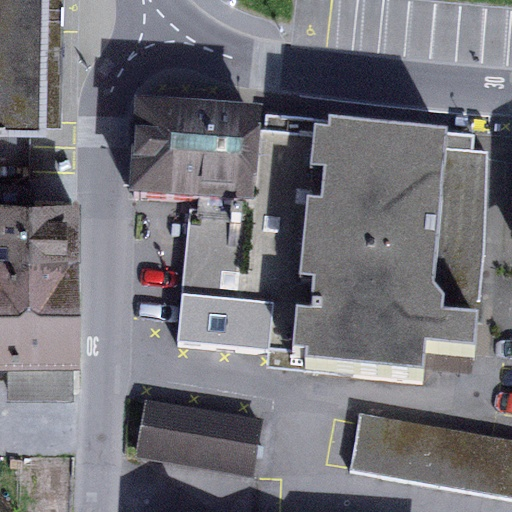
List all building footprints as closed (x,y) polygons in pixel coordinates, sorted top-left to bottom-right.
[(27,123),(28,0),(0,0),(0,122),(17,123),(27,123)] [(28,0),(27,123),(42,123),(43,0),(28,0)] [(202,217),(244,221),(252,137),(253,128),(143,118),(135,200),(203,206),(202,217)] [(0,142),(16,142),(17,123),(0,122),(0,142)] [(470,157),(472,141),(269,122),(267,139),(330,144),(412,152),(470,157)] [(269,358),(310,362),(330,144),(267,139),(252,137),(244,221),(202,217),(192,216),(180,350),(269,358)] [(418,300),(478,306),(491,159),(470,157),(412,152),(330,144),(310,362),(309,375),(423,385),(426,357),(473,361),(476,329),(423,325),(416,324),(418,300)] [(74,203),(32,203),(32,185),(0,184),(0,255),(71,255),(74,203)] [(0,306),(71,306),(71,255),(0,255),(0,306)] [(478,306),(418,300),(416,324),(423,325),(476,329),(478,306)] [(11,396),(72,396),(71,306),(0,306),(0,357),(11,358),(11,396)] [(268,371),(309,375),(310,362),(269,358),(268,371)] [(150,406),(141,459),(251,478),(261,425),(150,406)] [(511,445),(361,419),(351,475),(511,503),(511,445)]
